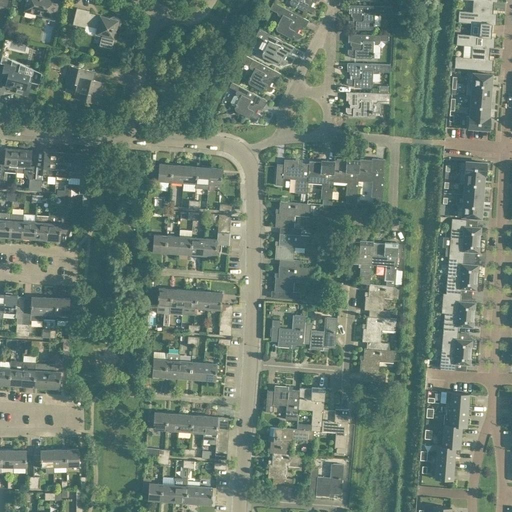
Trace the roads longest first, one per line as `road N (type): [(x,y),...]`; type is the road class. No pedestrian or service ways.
road 1 (residential): [(507,144),(496,367)]
road 2 (residential): [(247,367),(249,160)]
road 3 (residential): [(348,214),(388,211),(395,148),(392,138),(327,134)]
road 4 (residential): [(247,367),(339,367),(347,293)]
road 5 (residential): [(124,138),(138,41),(153,10)]
road 6 (residential): [(249,160),(236,146),(205,140),(124,138)]
road 7 (residential): [(237,496),(247,367)]
road 8 (unclassified): [(124,138),(0,126)]
